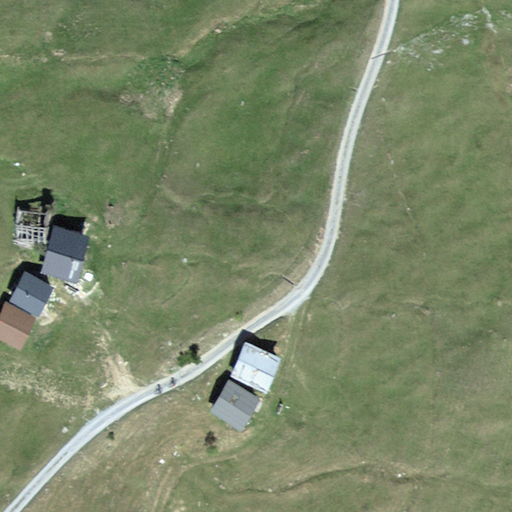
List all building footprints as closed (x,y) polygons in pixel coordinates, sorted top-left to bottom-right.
[(73,277),(84,236),(58,229),(47,270),(73,277)] [(50,288),(26,275),(14,298),(38,311),(50,288)] [(31,319),(8,308),(0,323),(0,335),(19,345),(31,319)] [(278,359),(248,346),(235,374),(265,388),(278,359)] [(256,398),(230,383),(214,410),(240,425),(256,398)]
